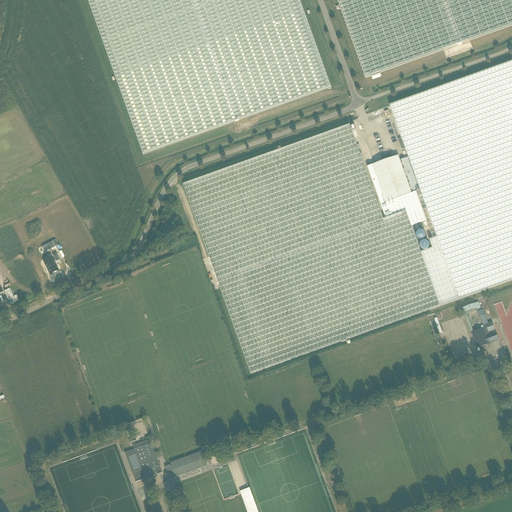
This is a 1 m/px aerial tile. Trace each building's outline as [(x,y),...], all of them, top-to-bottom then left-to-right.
[(87,0),(143,155),(331,88),(299,0),(87,0)] [(511,0),(337,0),(366,78),(511,25),(511,0)] [(511,61),(389,106),(408,158),(400,161),(398,156),(394,157),(392,154),(381,158),(383,161),(372,165),(357,123),(183,185),(250,373),(511,279),(511,61)] [(52,260),(45,264),(49,273),(50,275),(58,271),(54,262),(56,262),(60,260),(57,254),(54,255),(53,256),(54,259),(53,260),(52,260)] [(475,304),(463,309),(464,314),(467,313),(477,309),(475,304)] [(467,313),(464,314),(471,332),(473,332),(467,313)] [(437,318),(434,319),(435,323),(436,324),(439,334),(442,333),(441,331),(439,324),(437,318)] [(498,340),(496,332),(492,322),(488,324),(483,326),(484,328),(489,343),(498,340)] [(489,344),(489,343),(484,328),(473,332),(471,332),(477,348),(479,348),(489,344)] [(489,343),(489,344),(479,348),(480,351),(486,349),(490,361),(493,360),(494,360),(497,359),(497,358),(504,356),(498,340),(489,343)] [(162,472),(151,443),(150,443),(149,440),(133,445),(134,450),(125,453),(135,482),(162,472)] [(195,454),(170,463),(171,465),(169,466),(169,465),(164,467),(167,475),(169,475),(170,476),(173,478),(175,477),(175,478),(202,468),(206,467),(205,459),(201,452),(195,454)] [(244,490),(239,492),(247,511),(257,511),(249,488),(244,490)]
